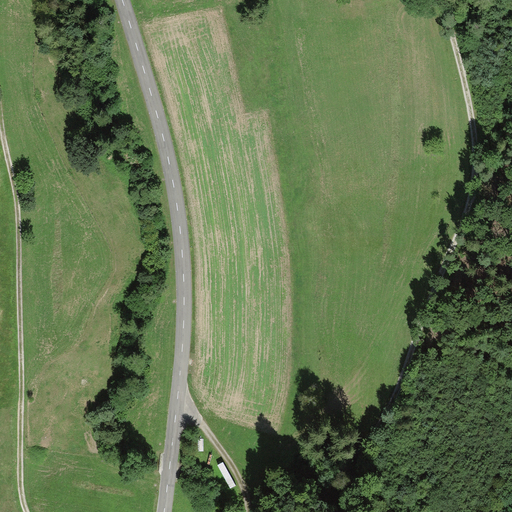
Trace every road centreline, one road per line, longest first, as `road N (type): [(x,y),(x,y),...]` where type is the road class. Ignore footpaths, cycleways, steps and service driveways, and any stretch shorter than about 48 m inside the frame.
road 1 (track): [(322,511),(395,392),(472,172),(444,0)]
road 2 (tertiary): [(162,511),(179,355),(179,248),(158,127),(118,0)]
road 3 (track): [(0,117),(17,201),(26,511)]
road 4 (track): [(174,410),(207,431),(247,511)]
